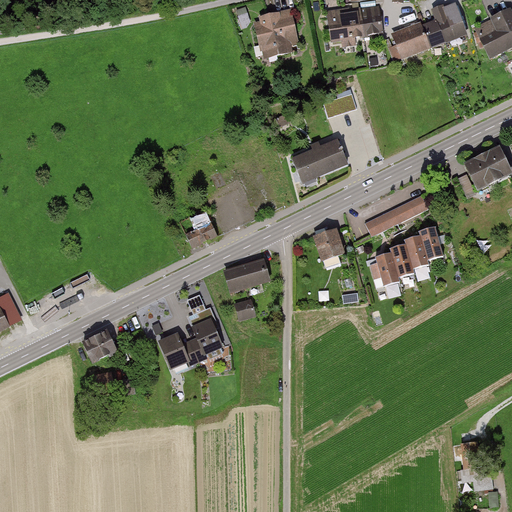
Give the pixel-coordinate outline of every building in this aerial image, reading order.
[(419,26),(389,40),(400,66),(467,37),(454,5),(431,15),(435,25),(421,31),(419,26)] [(384,6),(329,15),(334,44),(389,35),(384,6)] [(511,10),(478,26),(494,60),(511,51),(511,10)] [(296,12),(259,21),(269,60),(298,53),(297,46),(304,44),(296,12)] [(352,97),(324,106),(329,119),(356,110),(352,97)] [(337,143),(292,162),(303,188),(348,169),(337,143)] [(511,165),(503,147),(465,164),(478,193),(511,176),(511,165)] [(478,193),(470,176),(465,178),(461,181),(469,197),(478,193)] [(424,196),(366,223),(373,237),(430,210),(424,196)] [(216,225),(190,237),(196,251),(223,239),(216,225)] [(338,228),(314,235),(322,262),(346,254),(338,228)] [(442,229),(425,234),(426,239),(432,263),(449,259),(442,229)] [(433,268),(432,263),(426,239),(412,242),(412,246),(419,271),(433,268)] [(420,276),(419,271),(412,246),(397,251),(398,256),(404,280),(420,276)] [(406,285),(404,280),(398,256),(383,260),(385,266),(375,269),(378,281),(388,278),(391,289),(406,285)] [(269,262),(227,274),(234,297),(275,285),(269,262)] [(194,318),(192,319),(201,340),(184,347),(180,337),(161,345),(173,371),(189,364),(191,369),(210,360),(209,358),(225,350),(209,312),(206,313),(199,295),(186,300),(194,318)] [(255,301),(238,306),(242,323),(260,318),(255,301)] [(1,305),(0,306),(0,334),(12,329),(1,305)] [(152,327),(156,336),(163,334),(159,325),(152,327)] [(115,331),(87,344),(97,366),(125,353),(115,331)] [(117,369),(101,373),(105,391),(122,387),(125,401),(141,398),(137,379),(120,383),(117,369)] [(484,444),(464,445),(466,482),(475,482),(476,493),(497,492),(496,468),(485,469),(484,444)]
